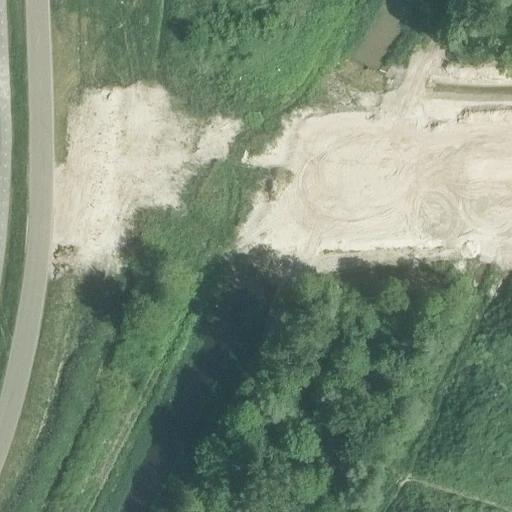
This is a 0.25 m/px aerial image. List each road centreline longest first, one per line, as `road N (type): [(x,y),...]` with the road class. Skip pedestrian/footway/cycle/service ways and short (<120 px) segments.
road 1 (unclassified): [(511,117),(35,138)]
road 2 (unclassified): [(60,190),(162,209),(511,192)]
road 3 (tertiary): [(0,430),(24,379),(60,190)]
road 4 (tertiary): [(28,189),(0,377)]
road 5 (tertiary): [(35,138),(33,0)]
